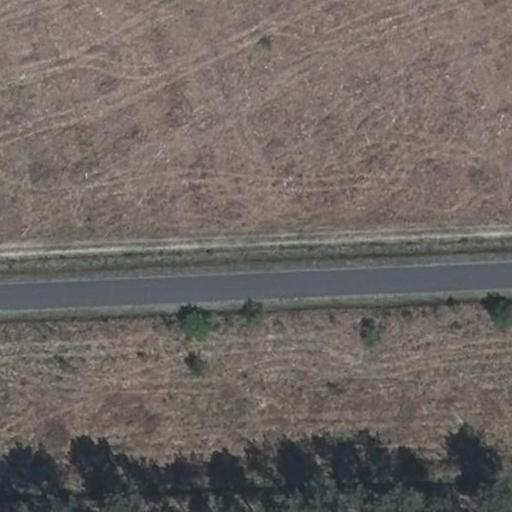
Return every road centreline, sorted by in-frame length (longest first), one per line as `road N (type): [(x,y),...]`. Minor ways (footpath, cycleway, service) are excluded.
road 1 (tertiary): [(0,289),(511,268)]
road 2 (track): [(0,490),(511,471)]
